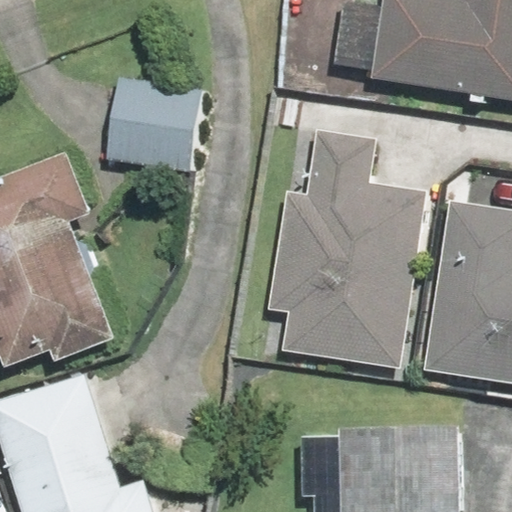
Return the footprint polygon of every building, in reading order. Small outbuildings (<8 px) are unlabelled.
[(511,0),(381,0),(372,79),(511,95),(511,0)] [(112,76),(106,165),(197,171),(203,83),(112,76)] [(314,130),(305,193),(285,190),(266,311),(286,314),(280,355),(400,373),(427,195),(370,186),(377,140),(314,130)] [(71,151),(3,173),(7,185),(0,187),(0,358),(6,376),(113,340),(74,219),(92,213),(71,151)] [(511,209),(448,199),(422,373),(511,386),(511,209)] [(122,485),(87,371),(0,397),(0,440),(22,511),(151,511),(142,479),(122,485)] [(462,511),(464,429),(344,427),(342,511),(462,511)]
